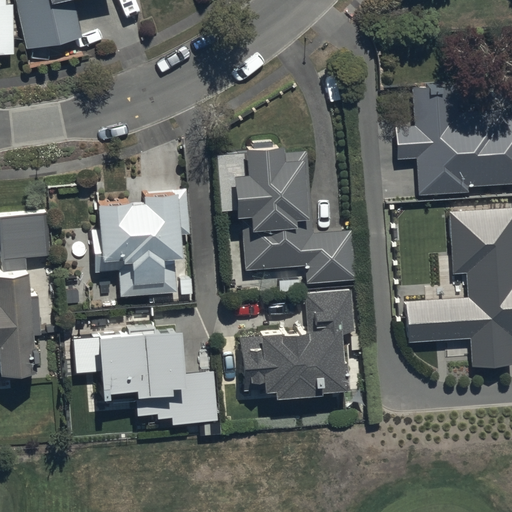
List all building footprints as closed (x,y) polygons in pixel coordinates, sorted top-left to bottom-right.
[(0,0),(0,58),(13,59),(12,6),(4,6),(4,0),(0,0)] [(14,0),(26,52),(81,40),(73,4),(92,0),(14,0)] [(426,90),(410,90),(411,127),(392,128),(393,161),(414,161),(415,197),(465,195),(465,188),(511,186),(511,117),(501,118),(501,112),(457,114),(456,88),(440,89),(440,83),(426,84),(426,90)] [(240,224),(243,272),(303,268),(305,286),(354,283),(351,233),(312,235),(311,226),(305,227),(301,168),(306,167),(305,152),(244,156),(246,180),(231,181),(234,224),(240,224)] [(187,238),(185,190),(169,190),(169,200),(140,201),(141,205),(129,206),(130,209),(95,210),(96,232),(90,232),(91,257),(99,257),(99,267),(116,266),(118,300),(194,297),(193,266),(181,266),(180,238),(187,238)] [(511,210),(448,214),(451,274),(463,274),(464,300),(403,304),(405,345),(468,341),(469,371),(510,368),(509,339),(511,339),(511,210)] [(0,376),(33,374),(24,257),(45,255),(42,211),(0,213),(0,256),(1,268),(0,267),(0,376)] [(308,337),(237,340),(240,394),(261,393),(261,397),(277,396),(277,403),(320,401),(320,398),(348,396),(346,367),(342,368),(340,335),(353,334),(351,294),(306,296),(308,337)] [(178,338),(94,345),(99,396),(105,395),(106,399),(133,397),(135,420),(154,419),(154,423),(170,422),(170,428),(216,424),(212,374),(181,376),(178,338)]
